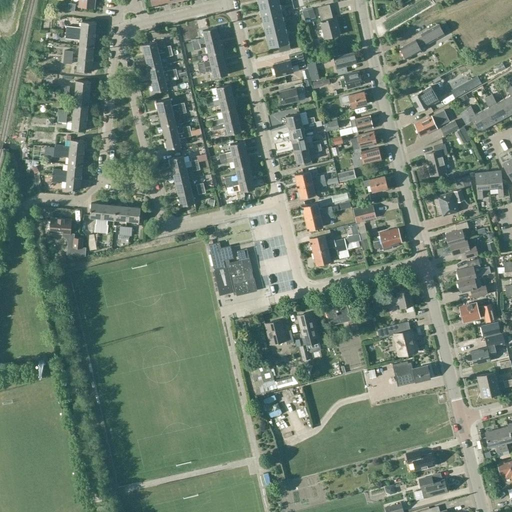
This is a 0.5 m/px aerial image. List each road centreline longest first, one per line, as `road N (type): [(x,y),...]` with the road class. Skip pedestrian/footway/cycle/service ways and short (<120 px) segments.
road 1 (tertiary): [(423,262),(360,0)]
road 2 (residential): [(278,203),(232,1)]
road 3 (tertiary): [(459,421),(423,262)]
road 4 (residential): [(278,203),(164,226),(154,184)]
road 5 (residential): [(154,184),(117,30)]
road 6 (residential): [(102,181),(117,30)]
road 7 (residential): [(301,291),(423,262)]
